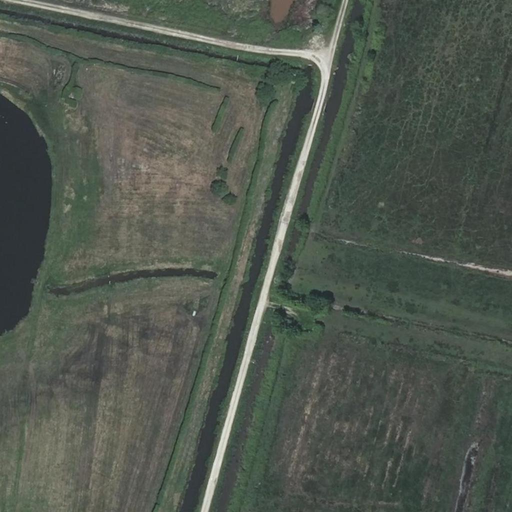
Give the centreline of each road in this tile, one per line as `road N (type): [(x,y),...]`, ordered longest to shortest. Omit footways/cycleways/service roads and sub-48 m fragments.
road 1 (track): [(353,0),(277,273)]
road 2 (unclassified): [(277,273),(211,511)]
